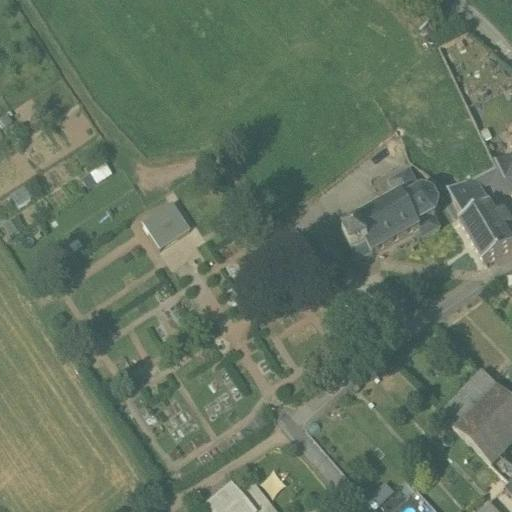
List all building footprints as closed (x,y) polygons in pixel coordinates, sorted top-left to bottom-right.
[(305,26),(284,43),(293,55),(314,37),(305,26)] [(511,168),(508,161),(495,167),(497,172),(509,197),(511,195),(511,168)] [(90,175),(95,184),(109,174),(103,166),(90,175)] [(411,171),(388,183),(397,201),(403,198),(406,203),(423,194),(411,171)] [(509,197),(497,172),(489,176),(501,201),(509,197)] [(484,188),(479,180),(472,184),(477,191),(484,188)] [(457,210),(475,201),(467,185),(448,195),(457,210)] [(423,194),(406,203),(403,198),(397,201),(354,224),(358,231),(368,249),(373,258),(419,232),(422,231),(421,228),(435,220),(438,219),(441,209),(435,197),(424,193),(423,194)] [(475,201),(457,210),(464,223),(460,225),(484,267),(511,251),(511,245),(483,197),(475,201)] [(172,208),(142,228),(159,255),(190,235),(178,217),(172,208)] [(435,220),(421,228),(422,231),(419,232),(423,240),(440,231),(435,220)] [(368,249),(358,231),(342,239),(352,255),(354,258),(368,249)] [(368,249),(354,258),(352,255),(346,259),(352,269),(373,258),(368,249)] [(152,314),(163,308),(155,293),(144,299),(152,314)] [(511,400),(509,397),(500,388),(483,403),(511,433),(511,432),(511,400)] [(468,417),(451,433),(483,466),(498,452),(494,448),(496,447),(468,417)] [(232,490),(207,511),(272,511),(253,489),(240,500),(232,490)] [(511,511),(511,504),(501,493),(490,503),(498,511),(511,511)] [(498,511),(490,503),(488,501),(475,511),(498,511)]
